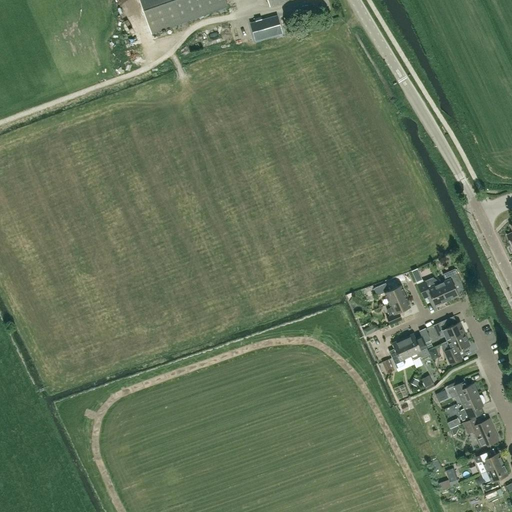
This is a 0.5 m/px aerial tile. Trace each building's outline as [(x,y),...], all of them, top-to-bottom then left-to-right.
[(139,0),(151,32),(197,15),(226,5),(224,0),(139,0)] [(277,35),(272,16),(249,22),(255,41),(277,35)] [(205,42),(236,33),(232,20),(202,30),(205,42)] [(117,50),(106,53),(109,62),(119,59),(117,50)] [(226,55),(232,67),(240,64),(234,51),(226,55)] [(199,68),(200,75),(212,72),(211,69),(220,67),(219,61),(225,60),(223,54),(189,62),(191,70),(199,68)] [(166,84),(178,79),(174,70),(162,75),(166,84)] [(145,83),(150,94),(166,86),(161,76),(145,83)] [(439,283),(446,300),(458,295),(453,284),(460,281),(454,269),(443,274),(446,280),(439,283)] [(432,277),(428,279),(417,284),(423,298),(430,295),(435,305),(446,300),(439,283),(438,281),(432,277)] [(389,303),(405,296),(400,285),(388,290),(385,283),(373,288),(377,295),(384,292),(389,303)] [(386,310),(389,316),(386,317),(389,324),(401,319),(398,312),(410,307),(405,296),(389,303),(391,307),(387,308),(386,310)] [(367,326),(373,323),(370,318),(364,321),(367,326)] [(447,341),(464,333),(459,322),(447,327),(445,322),(433,327),(438,337),(445,334),(447,341)] [(413,333),(402,338),(410,355),(412,360),(417,358),(418,356),(421,357),(429,353),(424,342),(418,344),(413,333)] [(464,333),(447,341),(450,347),(444,350),(448,360),(460,355),(457,350),(469,345),(464,333)] [(410,355),(402,338),(391,343),(396,354),(391,356),(396,368),(404,365),(405,361),(404,358),(410,355)] [(431,384),(437,381),(431,371),(425,374),(431,384)] [(461,401),(478,394),(473,383),(461,388),(458,383),(447,388),(450,393),(452,398),(458,395),(461,401)] [(461,401),(464,408),(460,410),(459,412),(460,414),(459,415),(462,420),(473,415),(470,410),(483,405),(478,394),(461,401)] [(489,418),(477,423),(474,417),(462,422),(467,433),(472,431),(479,446),(486,443),(487,445),(498,440),(489,418)] [(486,471),(502,463),(498,452),(487,457),(484,452),(473,457),(476,462),(481,460),(486,471)] [(502,463),(486,471),(480,473),(484,480),(486,481),(490,479),(491,481),(483,485),(485,491),(499,484),(496,479),(507,474),(502,463)] [(455,464),(450,466),(455,480),(460,478),(455,464)] [(491,495),(506,489),(503,483),(488,489),(491,495)] [(496,496),(498,506),(507,504),(504,494),(496,496)]
